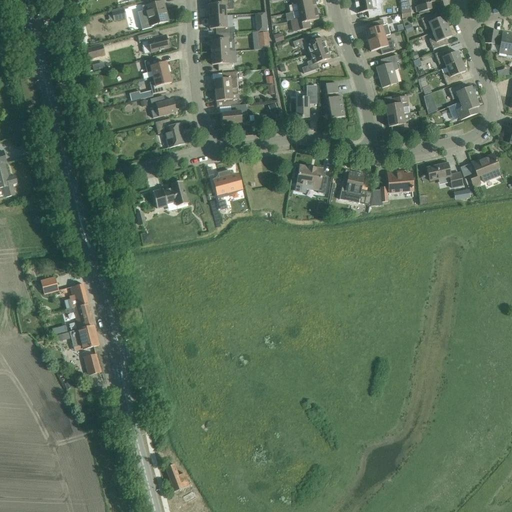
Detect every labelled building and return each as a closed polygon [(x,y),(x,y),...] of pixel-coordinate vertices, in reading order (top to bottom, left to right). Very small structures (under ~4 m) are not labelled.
[(213,0),(214,5),(208,6),(208,18),(226,17),(226,11),(228,11),(227,0),(213,0)] [(297,12),(315,9),(313,0),(289,0),(291,6),(288,6),(290,14),(297,12)] [(354,4),(356,14),(367,12),(368,18),(382,16),(380,5),(382,4),(381,0),(373,0),(354,4)] [(437,2),(437,0),(420,0),(422,5),(416,7),(417,13),(433,10),(432,3),(437,2)] [(143,12),(137,13),(141,31),(151,28),(151,27),(168,23),(162,2),(143,7),(142,7),(143,12)] [(299,19),(294,20),(290,21),(292,32),(310,29),(309,22),(318,20),(315,9),(297,12),(299,19)] [(409,9),(400,11),(402,19),(410,17),(409,9)] [(113,21),(126,18),(124,10),(111,14),(113,21)] [(431,33),(447,27),(443,17),(438,19),(436,14),(420,20),(424,30),(429,28),(431,33)] [(231,16),(226,17),(208,18),(209,30),(215,29),(215,35),(233,34),(234,34),(234,28),(232,28),(231,16)] [(370,30),(364,32),(367,42),(384,37),(390,35),(387,25),(383,26),(381,20),(368,24),(370,30)] [(265,24),(255,25),(255,33),(266,32),(265,24)] [(410,26),(404,29),(406,35),(413,32),(410,26)] [(447,27),(431,33),(433,38),(428,40),(432,51),(448,45),(446,39),(451,37),(447,27)] [(511,59),(511,37),(511,36),(511,34),(501,32),(501,36),(497,35),(497,32),(487,30),(484,43),(499,46),(498,54),(506,55),(506,58),(511,59)] [(259,48),(268,47),(266,33),(258,34),(259,48)] [(282,33),(273,35),(276,43),(284,40),(282,33)] [(168,49),(165,36),(150,40),(149,34),(137,37),(139,44),(142,43),(143,46),(142,48),(143,53),(145,55),(168,49)] [(211,42),(211,53),(234,52),(233,34),(215,35),(216,41),(211,42)] [(386,43),(384,37),(367,42),(370,52),(379,50),(381,55),(394,51),(391,41),(386,43)] [(309,55),(326,49),(322,38),(309,43),(307,38),(292,43),(294,48),(300,46),(302,50),(306,48),(309,55)] [(86,49),(89,60),(104,56),(101,45),(86,49)] [(326,49),(309,55),(311,61),(306,63),(308,67),(301,69),(303,74),(318,69),(316,64),(329,59),(326,49)] [(445,68),(460,62),(456,52),(452,54),(449,49),(434,55),(438,65),(443,63),(445,68)] [(211,53),(212,65),(217,65),(218,71),(232,70),(231,65),(236,64),(235,52),(234,52),(211,53)] [(396,56),(379,61),(381,66),(375,68),(381,89),(397,84),(393,71),(398,70),(396,63),(398,62),(396,56)] [(144,62),(147,74),(142,75),(143,80),(152,77),(168,73),(165,63),(159,65),(157,59),(144,62)] [(460,62),(445,68),(447,73),(442,75),(446,86),(462,80),(460,74),(464,72),(460,62)] [(168,73),(152,77),(153,82),(149,83),(152,95),(166,92),(164,85),(171,84),(168,73)] [(214,91),(237,89),(236,83),(236,73),(222,74),(222,80),(213,81),(214,91)] [(325,85),(326,95),(325,95),(325,100),(327,100),(330,119),(344,117),(340,97),(333,98),(332,94),(337,93),(336,83),(325,85)] [(463,84),(448,90),(452,100),(457,98),(459,103),(474,97),(470,87),(465,89),(463,84)] [(295,106),(289,106),(289,112),(295,112),(295,113),(295,119),(308,119),(308,105),(316,105),(316,87),(306,87),(306,99),(295,99),(295,106)] [(238,95),(237,89),(214,91),(216,108),(230,107),(239,106),(238,95)] [(137,92),(128,95),(130,103),(139,100),(137,92)] [(163,96),(150,100),(153,112),(151,112),(153,119),(158,118),(175,113),(172,100),(165,102),(163,96)] [(386,117),(409,114),(406,97),(391,100),(392,106),(384,107),(386,117)] [(455,110),(459,119),(460,121),(475,115),(473,109),(478,107),(474,97),(459,103),(461,108),(455,110)] [(275,103),(268,105),(271,112),(278,110),(275,103)] [(434,103),(426,106),(428,115),(437,112),(434,103)] [(231,113),(221,114),(222,126),(249,123),(248,115),(246,115),(245,105),(239,106),(230,107),(231,113)] [(410,131),(408,120),(410,120),(409,114),(386,117),(388,128),(395,127),(396,133),(410,131)] [(185,145),(180,125),(171,127),(169,120),(154,123),(157,135),(164,133),(168,149),(185,145)] [(0,188),(3,188),(6,198),(15,196),(12,185),(17,184),(14,176),(8,178),(5,164),(6,163),(3,152),(0,152),(0,188)] [(475,173),(468,176),(473,187),(480,184),(477,178),(480,177),(483,183),(500,175),(498,169),(492,155),(471,163),(475,173)] [(426,169),(429,182),(448,177),(451,189),(462,186),(459,174),(449,176),(447,164),(426,169)] [(296,185),(294,193),(304,195),(305,190),(317,193),(325,195),(328,178),(321,176),(322,170),(299,167),(296,185)] [(241,190),(237,175),(230,177),(229,171),(217,174),(219,180),(213,181),(217,199),(231,195),(230,193),(241,190)] [(345,171),(339,200),(369,207),(372,194),(360,191),(363,178),(363,175),(355,173),(345,171)] [(412,192),(411,175),(395,176),(394,173),(387,174),(388,188),(379,188),(380,190),(373,191),(370,205),(369,207),(382,206),(381,203),(387,203),(386,194),(412,192)] [(187,204),(181,182),(171,185),(172,190),(163,192),(163,190),(152,193),(157,209),(167,206),(166,205),(175,202),(177,207),(187,204)] [(142,213),(136,214),(139,226),(145,224),(142,213)] [(44,295),(58,291),(55,278),(40,282),(44,295)] [(68,301),(64,302),(66,310),(88,305),(83,285),(70,288),(67,289),(70,297),(67,298),(68,301)] [(66,310),(64,310),(65,314),(74,312),(78,329),(94,325),(88,305),(66,310)] [(99,346),(94,325),(78,329),(79,330),(69,332),(71,339),(74,349),(82,346),(83,350),(90,349),(90,348),(99,346)] [(68,333),(58,336),(60,342),(70,339),(68,333)] [(96,355),(84,358),(89,376),(101,373),(96,355)] [(166,469),(165,469),(174,492),(189,487),(184,474),(178,476),(174,465),(166,469)]
